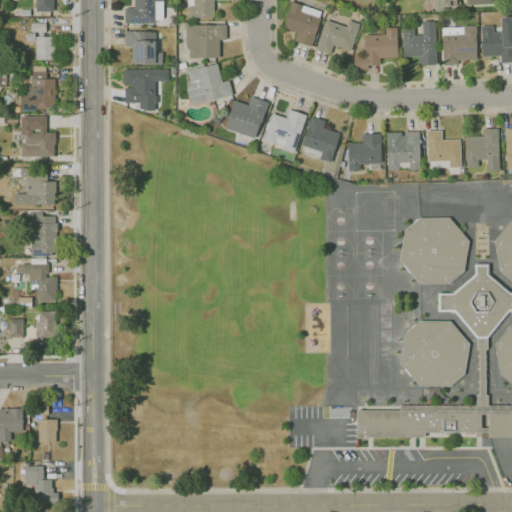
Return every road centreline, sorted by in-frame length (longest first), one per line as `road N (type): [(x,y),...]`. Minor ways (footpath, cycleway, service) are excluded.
road 1 (tertiary): [(91,0),(94,511)]
road 2 (residential): [(511,503),(95,505)]
road 3 (residential): [(511,96),(361,97),(278,71),(264,57),(259,0)]
